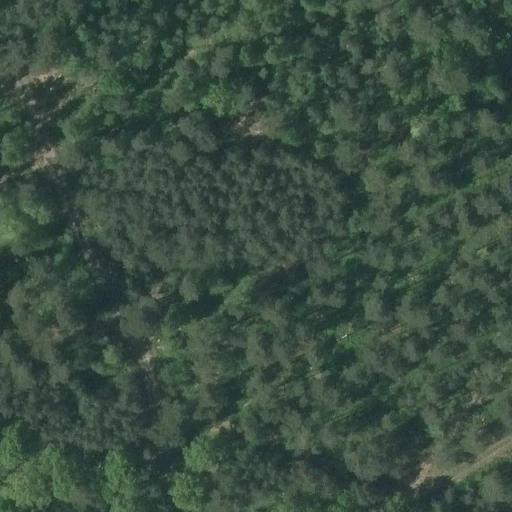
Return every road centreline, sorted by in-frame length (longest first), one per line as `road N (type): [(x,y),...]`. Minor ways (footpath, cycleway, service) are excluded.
road 1 (track): [(194,511),(138,336),(0,33)]
road 2 (track): [(511,435),(381,511)]
